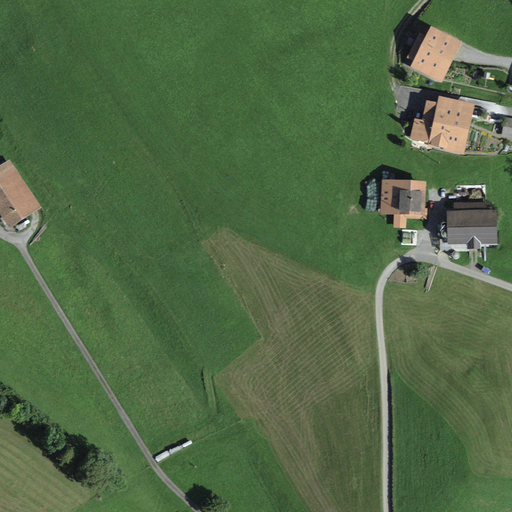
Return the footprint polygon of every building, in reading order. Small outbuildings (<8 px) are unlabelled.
[(438,76),(454,45),(433,34),(429,42),(420,37),(412,53),(421,58),(417,65),(438,76)] [(428,105),(423,125),(416,123),(413,138),(459,147),(467,107),(443,101),(441,108),(428,105)] [(511,121),(506,120),(503,135),(511,136),(511,121)] [(0,216),(10,230),(35,213),(42,209),(9,161),(0,167),(0,216)] [(398,185),(397,212),(420,212),(421,186),(398,185)] [(450,217),(451,242),(494,241),(493,216),(450,217)]
